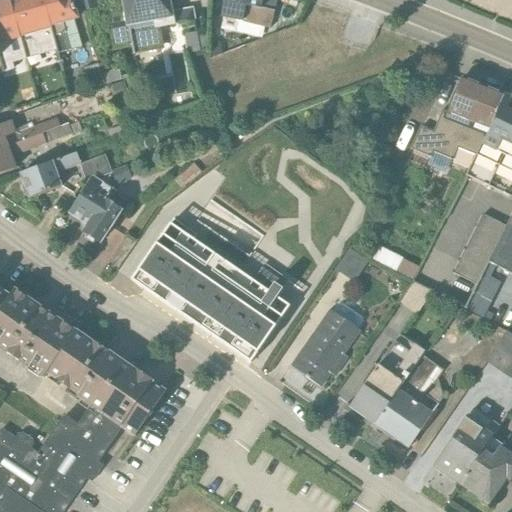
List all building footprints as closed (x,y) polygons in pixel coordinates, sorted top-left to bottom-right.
[(25,59),(9,0),(0,2),(0,68),(1,73),(15,69),(14,63),(25,59)] [(10,0),(9,0),(25,59),(56,49),(41,0),(10,0)] [(66,0),(41,0),(56,49),(57,54),(80,48),(73,22),(76,21),(70,0),(66,1),(66,0)] [(77,0),(82,12),(96,8),(93,0),(77,0)] [(122,0),(125,11),(105,15),(112,52),(131,49),(133,56),(163,50),(159,29),(194,21),(192,9),(169,13),(166,0),(122,0)] [(269,30),(273,12),(261,9),(262,0),(224,0),(221,18),(269,30)] [(83,70),(89,90),(104,86),(97,65),(83,70)] [(120,80),(117,70),(101,75),(104,86),(120,80)] [(410,149),(430,158),(432,152),(452,161),(458,148),(482,89),(461,80),(447,114),(441,112),(433,133),(421,128),(410,149)] [(111,86),(115,101),(127,98),(123,83),(111,86)] [(482,89),(458,148),(476,155),(503,97),(482,89)] [(511,198),(511,100),(503,97),(476,155),(466,177),(511,198)] [(0,126),(0,150),(59,128),(56,120),(32,128),(30,124),(14,130),(10,122),(0,126)] [(78,124),(68,126),(71,135),(80,132),(78,124)] [(71,135),(67,125),(59,128),(0,150),(0,175),(15,169),(12,159),(71,136),(71,135)] [(108,132),(111,141),(129,134),(126,125),(108,132)] [(22,184),(21,187),(24,196),(28,198),(61,187),(57,174),(79,166),(85,182),(89,181),(96,180),(111,174),(104,156),(80,165),(76,154),(19,175),(22,184)] [(111,174),(115,186),(137,176),(133,166),(111,174)] [(96,180),(89,181),(67,215),(85,226),(81,233),(85,236),(84,240),(93,245),(96,243),(100,246),(122,212),(120,210),(125,202),(113,194),(115,192),(96,180)] [(511,211),(504,227),(463,309),(482,318),(500,284),(490,279),(495,268),(511,276),(511,211)] [(475,285),(504,227),(482,215),(453,274),(475,285)] [(265,266),(253,282),(169,225),(130,281),(250,364),(289,307),(275,297),(286,281),(265,266)] [(398,268),(403,257),(380,246),(375,258),(398,268)] [(352,247),(338,266),(355,279),(369,261),(352,247)] [(403,301),(421,310),(432,287),(414,278),(403,301)] [(0,309),(9,297),(0,290),(0,309)] [(0,309),(0,351),(12,359),(41,380),(46,375),(76,331),(44,310),(14,290),(9,297),(0,309)] [(290,367),(321,389),(330,375),(334,377),(347,359),(343,356),(360,332),(329,311),(290,367)] [(107,352),(76,331),(46,375),(49,377),(48,380),(58,388),(60,385),(67,389),(68,390),(66,393),(76,400),(76,399),(107,352)] [(393,343),(349,408),(374,425),(421,357),(423,353),(414,346),(408,354),(393,343)] [(120,429),(134,439),(165,391),(161,388),(157,392),(153,390),(156,385),(107,352),(76,399),(80,402),(78,405),(87,411),(76,426),(63,417),(36,454),(30,449),(32,446),(32,441),(22,434),(17,435),(14,438),(0,429),(0,430),(0,511),(63,511),(86,480),(91,483),(102,467),(97,463),(120,429)] [(442,372),(421,357),(374,425),(408,449),(442,398),(437,380),(442,372)] [(490,439),(498,427),(473,409),(468,416),(465,415),(452,435),(454,436),(433,466),(460,484),(490,439)] [(460,484),(487,503),(503,479),(509,483),(511,477),(511,437),(509,436),(502,446),(490,439),(460,484)]
